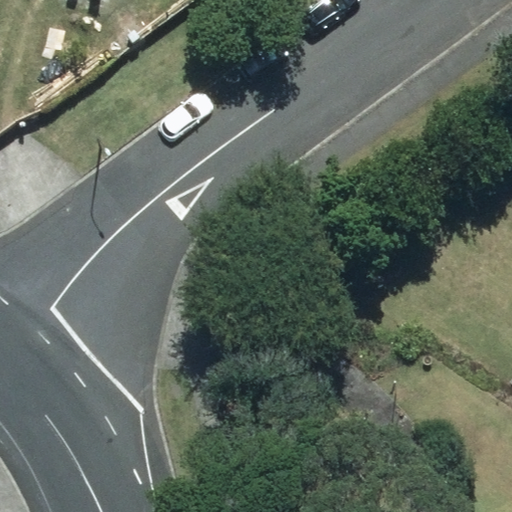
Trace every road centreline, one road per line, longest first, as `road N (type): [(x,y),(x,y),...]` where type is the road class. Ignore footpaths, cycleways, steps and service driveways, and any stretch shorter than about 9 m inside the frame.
road 1 (residential): [(1,367),(87,247),(153,183),(414,0)]
road 2 (unclassified): [(105,511),(80,460),(1,367)]
